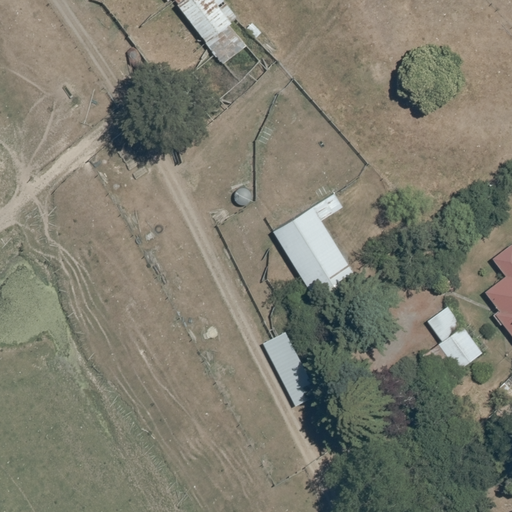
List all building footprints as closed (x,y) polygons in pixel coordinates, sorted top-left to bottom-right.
[(236,16),(223,0),(176,0),(206,39),(236,16)] [(247,44),(233,24),(208,42),(222,62),(247,44)] [(345,288),(339,278),(352,269),(321,218),(343,205),(335,192),(274,229),(313,293),(328,284),(334,295),(345,288)] [(511,240),(493,255),(507,274),(486,290),(500,307),(495,311),(511,333),(511,240)] [(482,350),(447,304),(427,319),(441,339),(438,341),(458,368),(482,350)] [(317,394),(286,330),(264,341),(295,405),(317,394)]
